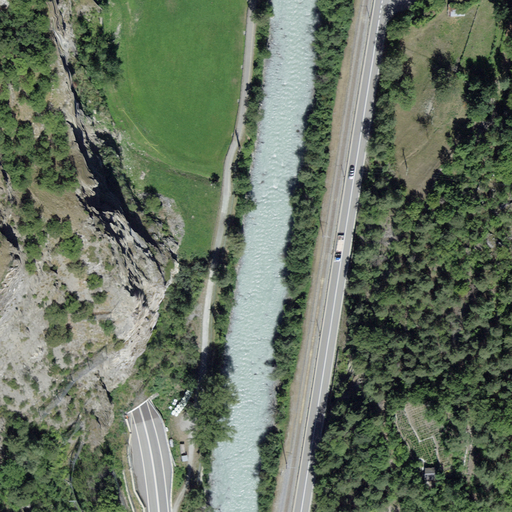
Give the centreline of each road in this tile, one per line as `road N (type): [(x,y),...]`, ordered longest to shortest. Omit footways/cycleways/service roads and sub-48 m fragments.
road 1 (secondary): [(300,511),(381,0)]
road 2 (unclassified): [(254,0),(199,395)]
road 3 (trunk): [(158,511),(139,405),(97,298),(0,159)]
